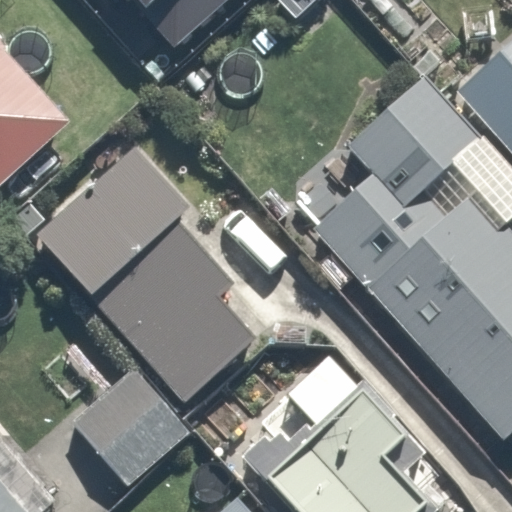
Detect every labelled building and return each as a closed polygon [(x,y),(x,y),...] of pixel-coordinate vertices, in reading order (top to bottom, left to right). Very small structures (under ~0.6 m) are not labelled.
[(105,0),(117,12),(126,4),(172,55),(233,0),(105,0)] [(0,28),(0,172),(72,108),(0,28)] [(511,43),(452,95),(511,165),(511,43)] [(511,190),(511,165),(452,95),(417,56),(335,126),(373,170),(304,230),(372,309),(480,434),(511,406),(511,242),(486,213),(511,190)] [(132,156),(34,244),(182,411),(255,346),(216,307),(232,292),(174,229),(187,217),(132,156)] [(302,419),(201,505),(207,511),(389,511),(446,463),(338,338),(277,390),(302,419)] [(185,431),(122,362),(55,423),(118,491),(185,431)] [(0,511),(50,511),(55,508),(0,444),(0,511)]
